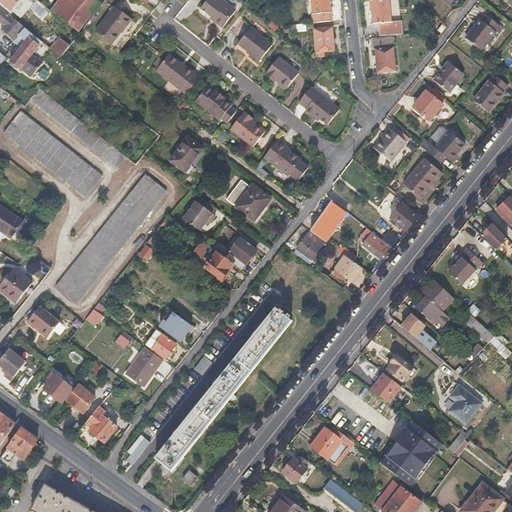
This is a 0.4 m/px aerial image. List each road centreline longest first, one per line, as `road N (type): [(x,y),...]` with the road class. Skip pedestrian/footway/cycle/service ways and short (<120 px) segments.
road 1 (tertiary): [(511,134),(209,511)]
road 2 (residential): [(100,473),(344,162)]
road 3 (residential): [(344,162),(161,19)]
road 4 (residential): [(386,110),(473,0)]
road 5 (secondary): [(100,473),(0,400)]
road 6 (residential): [(386,110),(358,87),(350,0)]
